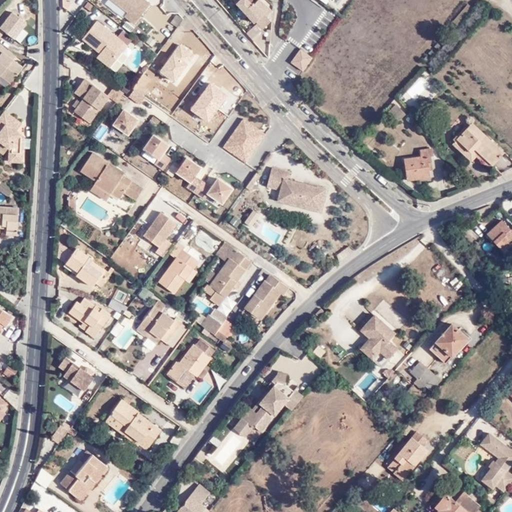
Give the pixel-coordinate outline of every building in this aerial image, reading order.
[(132,24),(146,5),(139,0),(137,0),(137,1),(135,0),(109,0),(125,13),(122,16),(132,24)] [(230,0),(226,4),(249,29),(251,28),(258,35),(268,26),(268,17),(255,5),(249,10),(248,9),(247,10),(239,2),(238,3),(235,0),(230,0)] [(474,10),(467,4),(450,25),(457,31),(432,61),(441,68),(491,8),(482,0),(474,10)] [(178,15),(164,29),(173,39),(175,37),(189,51),(202,39),(178,15)] [(110,56),(115,51),(120,44),(93,23),(79,41),(94,53),(96,51),(99,53),(94,59),(107,69),(114,60),(110,56)] [(0,33),(3,30),(0,27),(0,74),(9,82),(20,69),(0,51),(0,49),(2,47),(0,45),(0,33)] [(123,31),(118,36),(129,45),(133,40),(123,31)] [(24,64),(2,47),(0,49),(0,51),(20,69),(24,64)] [(303,73),(313,59),(300,49),(290,63),(303,73)] [(118,54),(115,51),(110,56),(114,60),(118,54)] [(201,101),(206,95),(209,90),(186,73),(172,91),(201,112),(200,114),(209,121),(220,105),(210,98),(206,105),(201,101)] [(0,74),(0,82),(5,87),(9,82),(0,74)] [(108,97),(84,79),(74,92),(83,99),(74,112),(90,123),(108,97)] [(148,87),(140,81),(129,95),(139,101),(145,95),(143,93),(148,87)] [(139,101),(129,95),(127,94),(122,100),(134,108),(139,101)] [(210,98),(206,95),(201,101),(206,105),(210,98)] [(396,125),(404,115),(396,107),(387,117),(396,125)] [(23,123),(5,108),(0,114),(0,140),(10,148),(9,159),(23,160),(25,136),(18,129),(23,123)] [(108,129),(123,139),(133,124),(118,114),(108,129)] [(261,137),(238,122),(218,150),(241,166),(261,137)] [(509,151),(481,122),(460,142),(475,156),(478,153),(492,167),(509,151)] [(149,169),(158,175),(166,163),(158,157),(163,149),(149,139),(139,154),(153,164),(149,169)] [(405,180),(432,177),(431,169),(433,169),(431,155),(434,155),(433,148),(420,149),(421,158),(403,159),(405,180)] [(96,179),(94,181),(111,193),(112,189),(120,195),(123,190),(136,199),(143,187),(107,162),(108,160),(92,150),(81,169),(96,179)] [(199,185),(190,180),(196,171),(181,161),(171,176),(186,186),(182,191),(191,197),(199,185)] [(268,184),(282,188),(287,189),(285,199),(321,209),(326,187),(303,181),(302,185),(295,183),(295,179),(289,178),(290,170),(273,165),(268,184)] [(261,173),(257,170),(247,185),(250,187),(261,173)] [(111,193),(94,181),(90,187),(107,198),(111,193)] [(0,187),(10,195),(14,189),(4,182),(0,186),(0,187)] [(199,185),(191,197),(200,203),(204,197),(218,207),(228,192),(213,182),(207,191),(199,185)] [(69,209),(77,209),(77,195),(75,192),(72,195),(70,192),(69,209)] [(20,234),(21,205),(0,204),(0,225),(11,226),(11,234),(20,234)] [(157,244),(173,223),(160,211),(143,232),(157,244)] [(252,228),(260,215),(253,211),(245,224),(252,228)] [(233,228),(240,223),(236,216),(229,221),(233,228)] [(511,223),(508,227),(501,219),(487,232),(507,253),(511,248),(511,223)] [(174,288),(186,273),(194,263),(198,257),(184,245),(185,242),(178,236),(169,248),(176,255),(160,277),(174,288)] [(217,256),(227,242),(223,239),(213,253),(217,256)] [(220,303),(234,284),(237,279),(251,259),(228,242),(219,255),(227,261),(212,283),(216,286),(212,293),(210,295),(220,303)] [(69,258),(76,263),(82,268),(79,273),(94,284),(99,278),(104,282),(105,281),(112,272),(113,271),(93,255),(94,254),(79,244),(69,258)] [(82,268),(76,263),(73,268),(79,273),(82,268)] [(194,263),(186,273),(189,276),(198,266),(194,263)] [(210,279),(215,271),(210,268),(204,275),(210,279)] [(266,282),(273,273),(270,271),(263,280),(266,282)] [(119,278),(112,272),(105,281),(112,287),(119,278)] [(288,284),(273,273),(266,282),(263,280),(246,304),(261,315),(280,289),(283,292),(288,284)] [(204,287),(212,293),(216,286),(212,283),(208,281),(204,287)] [(138,297),(149,303),(154,294),(143,289),(138,297)] [(164,338),(163,339),(174,347),(189,329),(184,323),(185,322),(179,317),(177,320),(164,311),(168,306),(161,300),(143,325),(152,332),(153,330),(164,338)] [(67,321),(80,330),(85,325),(91,329),(87,335),(95,341),(111,319),(103,312),(102,314),(99,318),(93,313),(96,310),(85,302),(80,308),(78,306),(67,321)] [(219,325),(224,319),(210,308),(201,320),(216,331),(219,325)] [(0,322),(5,326),(10,319),(0,311),(0,322)] [(245,313),(242,317),(259,326),(261,322),(245,313)] [(127,323),(135,324),(136,315),(128,314),(127,323)] [(226,338),(229,340),(233,336),(230,332),(236,325),(227,316),(224,319),(219,325),(229,334),(226,338)] [(387,343),(394,336),(372,317),(359,332),(369,341),(360,351),(371,361),(379,353),(388,361),(396,352),(387,343)] [(85,325),(80,330),(87,335),(91,329),(85,325)] [(159,343),(163,339),(164,338),(153,330),(152,332),(143,325),(140,329),(159,343)] [(216,331),(226,338),(229,334),(219,325),(216,331)] [(445,364),(466,341),(450,326),(429,350),(445,364)] [(191,375),(195,378),(197,380),(215,357),(213,355),(217,351),(202,340),(197,345),(196,344),(181,364),(178,362),(169,375),(183,385),(191,375)] [(230,353),(234,349),(226,342),(222,347),(230,353)] [(388,361),(392,366),(401,359),(397,354),(388,361)] [(62,376),(84,390),(93,377),(91,376),(83,370),(64,357),(57,367),(65,372),(62,376)] [(409,372),(417,379),(425,386),(431,392),(441,381),(420,361),(409,372)] [(11,380),(18,372),(10,365),(3,373),(11,380)] [(86,366),(83,370),(91,376),(94,372),(86,366)] [(243,419),(252,429),(255,427),(261,433),(285,405),(291,412),(303,396),(296,390),(294,392),(286,385),(289,374),(278,372),(277,376),(271,381),(275,385),(264,396),(263,396),(251,409),(252,409),(243,419)] [(187,388),(195,378),(191,375),(183,385),(187,388)] [(425,386),(417,379),(412,384),(420,391),(425,386)] [(143,438),(141,440),(149,446),(163,427),(140,410),(140,409),(131,402),(134,398),(127,393),(124,397),(123,396),(111,410),(128,424),(126,426),(143,438)] [(241,417),(242,418),(243,419),(252,409),(251,409),(250,408),(241,417)] [(139,443),(141,440),(143,438),(126,426),(128,424),(111,410),(106,417),(139,443)] [(253,429),(252,429),(243,419),(242,418),(233,428),(245,438),(253,429)] [(58,444),(68,429),(60,423),(51,434),(52,436),(50,438),(58,444)] [(75,427),(89,437),(92,433),(78,423),(75,427)] [(496,485),(505,492),(511,482),(511,474),(506,470),(511,462),(511,450),(489,433),(482,443),(499,457),(494,463),(497,465),(493,469),(492,467),(482,479),(493,488),(496,485)] [(411,439),(422,448),(426,442),(415,434),(411,439)] [(222,443),(214,436),(210,441),(217,448),(222,443)] [(427,452),(422,448),(411,439),(394,460),(400,465),(393,473),(403,481),(415,466),(412,464),(418,457),(420,460),(427,452)] [(87,485),(90,488),(107,468),(87,450),(79,460),(84,464),(74,474),(71,471),(61,481),(70,489),(68,491),(76,496),(87,485)] [(387,468),(393,473),(400,465),(394,460),(387,468)] [(45,470),(39,482),(49,490),(57,479),(45,470)] [(80,500),(90,488),(87,485),(76,496),(80,500)] [(210,511),(217,504),(212,500),(204,508),(200,504),(209,494),(199,486),(177,511),(210,511)] [(468,511),(475,500),(462,490),(454,499),(468,511)] [(437,511),(467,511),(468,511),(445,493),(434,506),(436,507),(439,510),(437,511)] [(488,496),(485,499),(494,506),(497,502),(488,496)] [(473,511),(479,504),(475,500),(468,511),(469,511),(473,511)]
